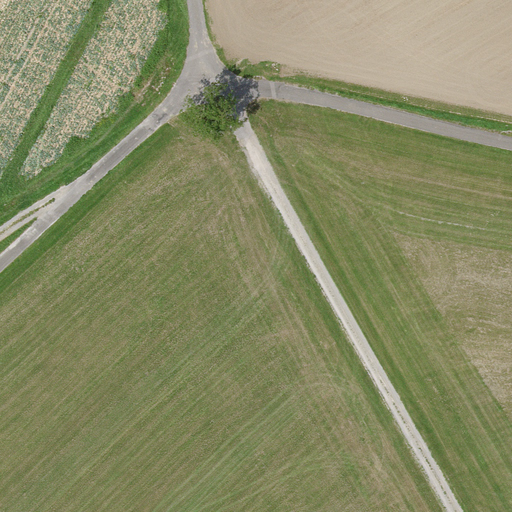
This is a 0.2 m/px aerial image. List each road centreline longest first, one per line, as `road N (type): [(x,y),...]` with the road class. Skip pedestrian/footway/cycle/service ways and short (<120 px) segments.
road 1 (track): [(460,511),(244,128),(205,77),(511,145)]
road 2 (track): [(0,267),(205,77),(196,0)]
